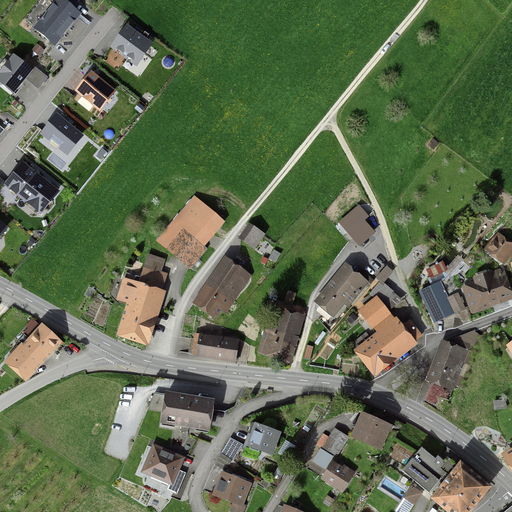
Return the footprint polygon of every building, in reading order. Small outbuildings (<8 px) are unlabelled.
[(67,28),(79,13),(71,7),(77,0),(59,0),(48,14),(67,28)] [(54,44),(67,28),(48,14),(36,29),(54,44)] [(149,43),(127,29),(105,62),(119,71),(128,57),(136,63),(149,43)] [(31,70),(14,56),(0,72),(0,83),(11,93),(27,74),(31,70)] [(46,76),(34,66),(31,70),(27,74),(40,84),(46,76)] [(112,92),(91,75),(74,96),(95,113),(112,92)] [(82,138),(57,118),(43,136),(68,156),(82,138)] [(58,194),(23,167),(6,188),(41,215),(58,194)] [(206,240),(218,227),(192,205),(182,217),(180,215),(161,237),(192,263),(210,243),(206,240)] [(358,245),(374,231),(364,219),(347,233),(358,245)] [(253,226),(243,239),(254,247),(265,234),(253,226)] [(505,262),(511,252),(511,247),(497,235),(487,247),(505,262)] [(219,314),(224,307),(228,309),(255,271),(225,249),(199,285),(205,290),(198,299),(219,314)] [(396,273),(387,264),(374,278),(383,287),(396,273)] [(350,303),(373,277),(371,275),(363,267),(356,275),(347,267),(318,300),(334,314),(346,300),(350,303)] [(474,312),(511,296),(511,294),(502,268),(475,279),(478,287),(465,292),(474,312)] [(444,273),(418,286),(436,322),(461,311),(464,319),(471,318),(459,283),(450,275),(444,273)] [(152,341),(168,285),(136,276),(120,332),(152,341)] [(377,372),(422,339),(400,310),(398,313),(382,290),(361,305),(377,327),(355,343),(377,372)] [(267,349),(294,357),(308,306),(281,298),(267,349)] [(29,377),(60,342),(35,321),(4,356),(29,377)] [(195,351),(239,355),(241,331),(197,327),(195,351)] [(431,380),(446,385),(441,397),(449,398),(469,345),(456,341),(444,344),(431,380)] [(159,423),(212,432),(217,399),(164,390),(159,423)] [(505,401),(493,402),(494,411),(506,410),(505,401)] [(383,450),(394,424),(363,411),(352,437),(383,450)] [(271,455),(279,431),(255,422),(246,446),(271,455)] [(347,437),(335,430),(325,447),(336,455),(347,437)] [(138,434),(119,476),(133,482),(152,440),(138,434)] [(241,447),(229,440),(221,452),(231,458),(226,466),(234,471),(238,464),(233,460),(241,447)] [(455,511),(464,511),(485,488),(448,458),(445,461),(438,455),(435,458),(422,447),(402,471),(429,493),(445,473),(449,476),(434,494),(455,511)] [(179,459),(154,448),(145,469),(170,480),(166,490),(175,494),(185,473),(175,469),(179,459)] [(323,480),(343,492),(354,475),(334,462),(323,480)] [(243,504),(251,482),(221,471),(212,494),(234,503),(230,511),(231,511),(243,511),(246,505),(243,504)] [(421,493),(411,487),(405,498),(415,504),(421,493)]
